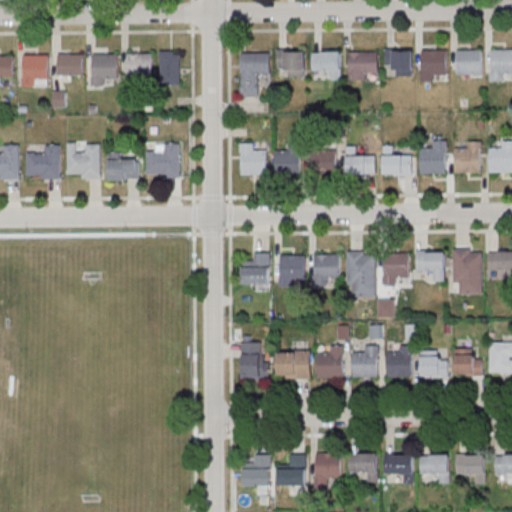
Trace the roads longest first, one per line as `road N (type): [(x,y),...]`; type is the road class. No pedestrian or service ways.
road 1 (residential): [(511,212),(0,219)]
road 2 (residential): [(511,9),(0,14)]
road 3 (residential): [(214,511),(211,0)]
road 4 (residential): [(511,414),(213,417)]
